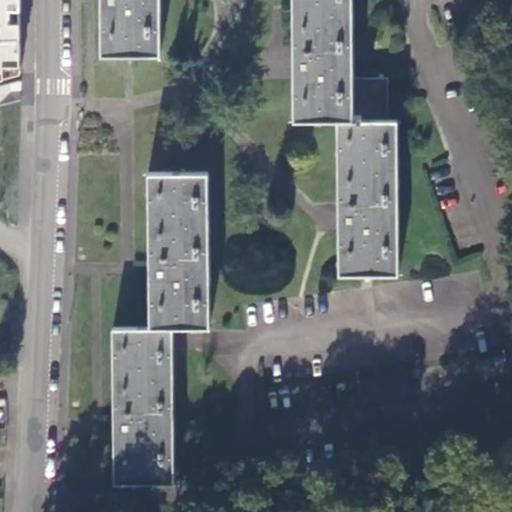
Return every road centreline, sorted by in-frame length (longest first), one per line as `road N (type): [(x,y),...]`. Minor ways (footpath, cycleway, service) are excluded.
road 1 (residential): [(40,253),(29,511)]
road 2 (residential): [(44,0),(40,253)]
